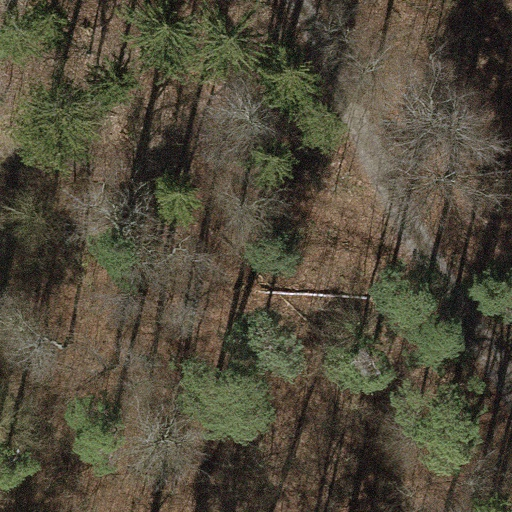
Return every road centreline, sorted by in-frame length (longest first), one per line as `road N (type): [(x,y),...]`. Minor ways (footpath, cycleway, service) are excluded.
road 1 (track): [(511,381),(272,0)]
road 2 (track): [(412,222),(279,225),(0,208)]
